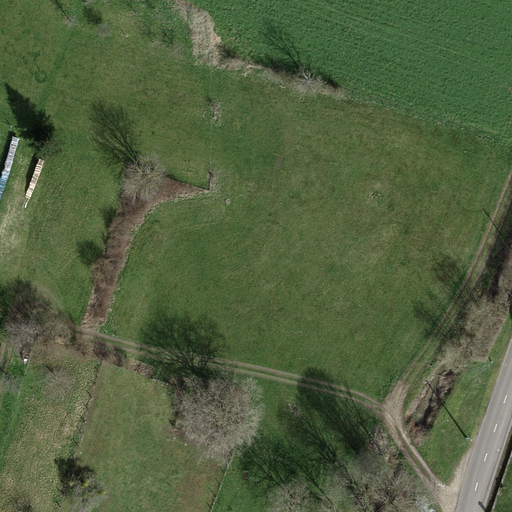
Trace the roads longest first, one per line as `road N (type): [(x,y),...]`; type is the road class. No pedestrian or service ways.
road 1 (track): [(448,511),(402,440),(395,399),(457,301),(511,183)]
road 2 (tertiary): [(511,385),(471,511)]
